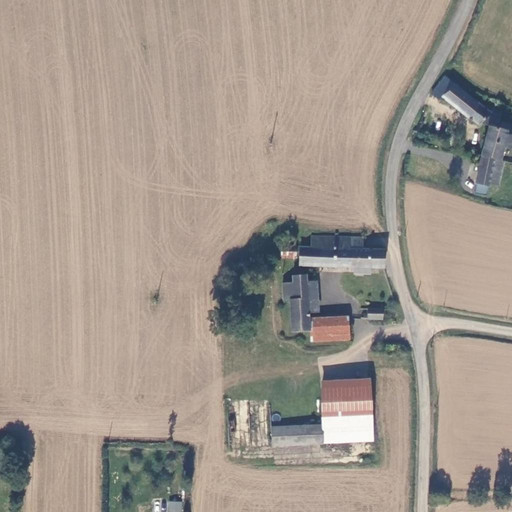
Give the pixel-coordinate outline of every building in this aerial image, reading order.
[(493,115),(446,76),(433,96),(439,102),(443,98),(481,129),(484,126),(490,127),(484,157),(504,162),(507,154),(511,154),(511,128),(500,126),(501,117),(495,112),(493,115)] [(499,192),(505,168),(503,168),(504,162),(484,157),(476,189),(490,192),(491,190),(499,192)] [(383,251),(360,250),(361,239),(311,236),(311,248),(300,247),(299,266),(383,270),(383,251)] [(294,256),(296,242),(282,241),(281,254),(294,256)] [(290,282),(281,281),(281,300),(289,300),(291,331),(302,332),(308,331),(307,319),(306,312),(305,279),(305,273),(290,273),(290,282)] [(317,277),(305,279),(306,312),(317,311),(317,277)] [(368,320),(383,321),(382,309),(368,309),(368,320)] [(348,342),(347,316),(307,319),(308,331),(302,332),(303,345),(348,342)] [(371,439),(366,384),(317,388),(320,425),(322,443),(371,439)] [(270,447),(322,443),(320,425),(269,429),(270,447)] [(181,511),(182,501),(167,501),(166,511),(181,511)]
